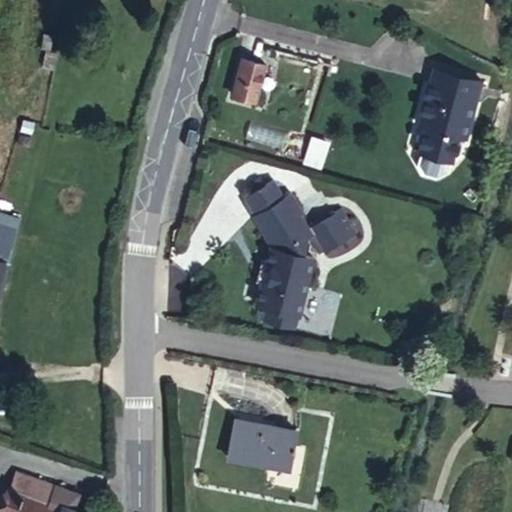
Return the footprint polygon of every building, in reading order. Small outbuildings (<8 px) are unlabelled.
[(49,51),(53,36),(44,33),(40,49),(46,51),(49,51)] [(58,53),(49,51),(46,51),(41,68),(53,71),(58,53)] [(241,60),(231,96),(255,103),(264,66),(241,60)] [(483,80),(433,67),(429,82),(461,90),(459,96),(477,101),(483,80)] [(461,90),(429,82),(420,119),(427,121),(426,127),(419,152),(423,153),(420,165),(425,174),(439,178),(448,172),(451,161),(455,161),(456,157),(461,154),(464,144),(461,139),(462,136),(468,138),(477,101),(459,96),(461,90)] [(34,123),(24,121),(21,132),(32,134),(34,123)] [(34,173),(8,170),(6,183),(32,187),(34,173)] [(278,191),(267,173),(237,190),(269,246),(266,246),(263,261),(257,260),(253,282),(259,283),(252,318),(293,326),(307,254),(298,252),(301,233),(309,228),(319,248),(353,228),(338,203),(302,222),(294,208),(297,206),(285,186),(278,191)] [(0,237),(0,260),(9,263),(15,242),(0,237)] [(0,294),(9,263),(0,260),(0,294)] [(297,433),(237,420),(229,457),(290,469),(297,433)] [(0,511),(78,511),(48,501),(54,485),(15,471),(0,511)]
